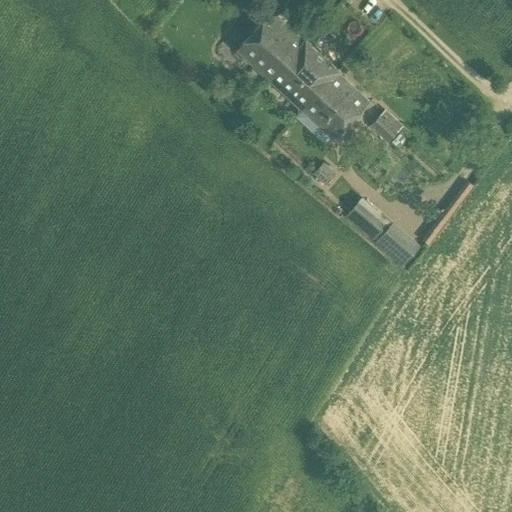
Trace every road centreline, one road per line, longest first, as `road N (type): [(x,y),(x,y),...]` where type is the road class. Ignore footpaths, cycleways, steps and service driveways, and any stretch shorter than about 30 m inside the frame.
road 1 (unknown): [(511,100),(479,84),(389,0)]
road 2 (track): [(425,220),(511,101)]
